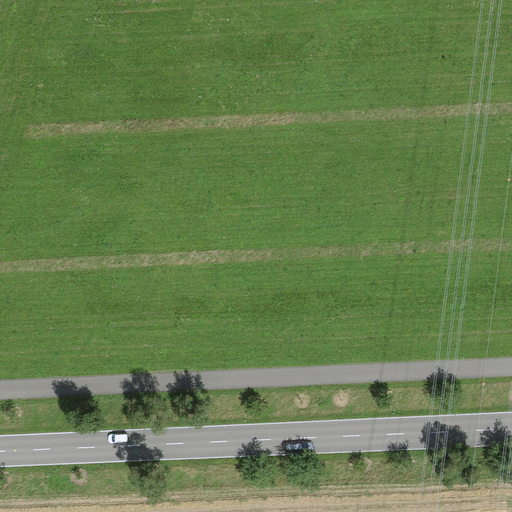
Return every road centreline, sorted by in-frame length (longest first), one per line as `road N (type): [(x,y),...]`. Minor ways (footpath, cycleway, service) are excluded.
road 1 (secondary): [(511,428),(0,450)]
road 2 (track): [(0,388),(511,366)]
